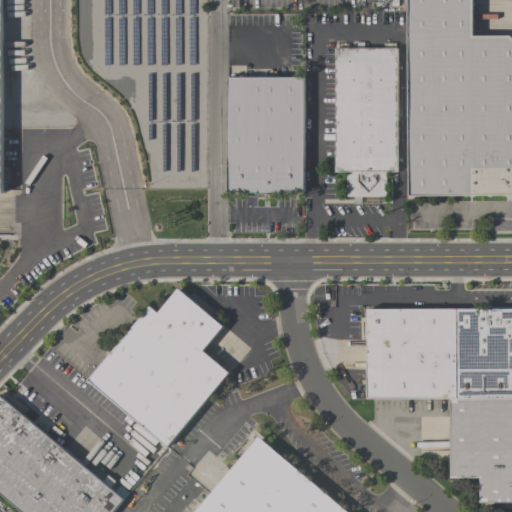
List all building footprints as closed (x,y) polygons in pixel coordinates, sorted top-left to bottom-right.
[(511,195),(408,196),(408,0),(472,0),(472,36),(509,36),(511,39),(511,195)] [(397,171),(385,171),(385,196),(361,196),(361,204),(353,204),(353,196),(346,196),(346,172),(334,172),(335,48),(345,48),(345,41),(353,41),(353,48),(356,48),(356,42),(364,42),(364,48),(397,48),(397,171)] [(227,77),(304,77),(303,191),(288,191),(288,192),(274,192),(274,194),(256,194),(256,192),(242,192),(227,192),(227,77)] [(167,446),(88,380),(150,307),(158,313),(178,289),(223,326),(202,351),(229,373),(167,446)] [(367,399),(367,309),(454,309),(454,399),(450,399),(367,399)] [(511,398),(454,399),(454,309),(511,309),(511,398)] [(0,395),(114,492),(119,486),(128,494),(112,511),(22,511),(0,493),(0,395)] [(511,502),(480,502),(480,477),(450,477),(450,399),(454,399),(511,398),(511,502)] [(180,511),(185,507),(190,511),(194,511),(258,437),(347,511),(180,511)]
